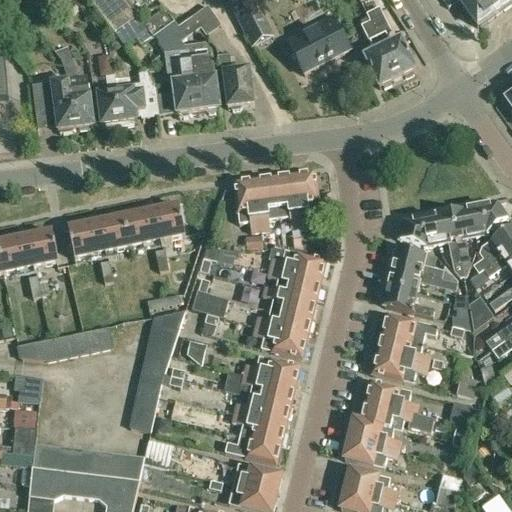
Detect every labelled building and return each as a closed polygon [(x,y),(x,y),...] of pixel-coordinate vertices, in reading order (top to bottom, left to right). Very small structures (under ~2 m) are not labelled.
[(28,15),(45,3),(43,0),(21,0),(19,2),(28,15)] [(47,0),(55,10),(69,0),(47,0)] [(87,0),(89,2),(113,35),(117,33),(137,18),(137,17),(124,0),(87,0)] [(225,0),(252,50),(274,38),(261,11),(257,13),(250,0),(225,0)] [(488,22),(495,17),(483,0),(460,0),(458,2),(478,29),(481,27),(483,28),(488,25),(488,22)] [(506,12),(511,8),(511,6),(511,4),(511,2),(510,0),(483,0),(495,17),(504,11),(506,12)] [(14,34),(29,23),(18,7),(2,17),(14,34)] [(188,41),(201,32),(205,29),(198,18),(209,10),(222,29),(223,29),(209,9),(180,30),(188,41)] [(399,82),(405,79),(406,82),(415,78),(413,75),(416,74),(401,43),(392,47),(388,38),(392,36),(380,10),(367,17),(370,24),(399,82)] [(167,53),(180,52),(191,51),(199,114),(207,113),(210,115),(215,115),(217,112),(221,111),(213,49),(207,41),(175,45),(165,33),(168,30),(156,16),(143,27),(156,42),(167,53)] [(306,76),(352,53),(334,19),(289,42),(306,76)] [(391,85),(399,82),(370,24),(362,28),(375,55),(365,60),(380,91),(383,90),(384,92),(393,88),(391,85)] [(71,84),(77,131),(80,130),(81,132),(90,131),(91,129),(94,128),(88,79),(79,80),(76,74),(67,50),(55,55),(58,64),(63,62),(69,77),(71,82),(71,84)] [(191,115),(199,114),(191,51),(180,52),(180,58),(183,84),(173,85),(177,117),(181,117),(184,119),(188,118),(191,115)] [(27,78),(36,71),(23,55),(14,61),(27,78)] [(234,114),(242,113),(243,110),(255,109),(250,73),(234,75),(231,57),(219,59),(221,78),(224,77),(229,112),(232,111),(234,114)] [(0,100),(8,100),(5,58),(0,58),(0,100)] [(98,59),(101,79),(112,77),(110,58),(98,59)] [(158,119),(158,118),(155,90),(148,75),(139,76),(140,86),(116,89),(121,125),(138,123),(136,109),(141,108),(143,121),(158,119)] [(121,125),(116,89),(115,79),(107,80),(109,96),(99,97),(103,128),(121,125)] [(77,131),(71,84),(71,82),(52,84),(58,133),(61,133),(63,135),(72,134),(73,131),(77,131)] [(295,179),(300,224),(301,231),(311,230),(309,218),(319,217),(318,207),(319,206),(316,176),(295,179)] [(275,181),(279,221),(290,220),(292,232),(301,231),(300,224),(295,179),(275,181)] [(270,235),(269,223),(279,221),(275,181),(255,184),(261,236),(270,235)] [(235,186),(239,217),(240,227),(251,226),(252,237),(261,236),(255,184),(235,186)] [(471,212),(477,239),(488,237),(510,221),(497,203),(484,206),(483,209),(471,212)] [(180,209),(124,220),(130,250),(186,239),(180,209)] [(452,212),(462,265),(465,280),(467,280),(471,263),(467,241),(477,239),(471,212),(464,213),(461,210),(452,212)] [(442,218),(434,219),(439,247),(449,245),(455,273),(461,281),(465,280),(462,265),(452,212),(444,214),(442,218)] [(407,222),(401,244),(428,250),(439,247),(434,219),(421,222),(419,219),(407,222)] [(75,262),(130,250),(124,220),(69,232),(75,262)] [(475,269),(480,277),(511,254),(511,229),(492,244),(498,253),(480,265),(475,269)] [(311,235),(302,237),(302,240),(304,254),(314,256),(311,235)] [(53,236),(0,246),(0,259),(4,277),(59,265),(53,236)] [(302,240),(293,242),(294,252),(304,254),(302,240)] [(225,254),(206,250),(204,263),(222,266),(225,254)] [(427,258),(400,251),(399,253),(396,254),(394,259),(397,262),(395,271),(458,286),(458,284),(444,269),(444,274),(424,269),(427,258)] [(156,254),(159,275),(168,274),(165,258),(164,253),(156,254)] [(509,267),(511,271),(511,254),(480,277),(471,283),(477,292),(490,283),(489,281),(509,267)] [(322,286),(327,266),(298,258),(285,256),(282,266),(273,264),(271,273),(322,286)] [(204,263),(200,275),(209,278),(213,266),(204,263)] [(100,266),(105,289),(114,287),(109,264),(100,266)] [(389,280),(387,289),(417,296),(420,286),(442,291),(456,295),(458,286),(395,271),(393,279),(389,280)] [(275,294),(288,297),(317,304),(322,286),(271,273),(269,282),(278,284),(275,294)] [(29,281),(33,301),(41,300),(37,279),(29,281)] [(414,307),(417,296),(387,289),(385,296),(388,300),(386,309),(433,320),(434,312),(414,307)] [(495,314),(508,305),(511,301),(511,291),(490,307),(495,314)] [(273,303),(270,314),(312,323),(317,304),(288,297),(275,294),(266,292),(264,301),(273,303)] [(229,303),(198,294),(192,312),(224,321),(229,303)] [(181,306),(179,298),(147,304),(148,313),(181,306)] [(456,312),(469,313),(468,309),(467,299),(455,301),(453,312),(456,312)] [(469,313),(470,319),(474,335),(494,320),(480,300),(468,309),(469,313)] [(505,344),(511,338),(511,306),(511,307),(511,325),(499,335),(505,344)] [(469,313),(456,312),(456,320),(470,319),(469,313)] [(155,321),(152,333),(179,339),(187,314),(155,321)] [(270,314),(268,324),(259,322),(257,331),(307,343),(312,323),(270,314)] [(388,318),(383,339),(422,348),(425,338),(435,340),(438,330),(388,318)] [(470,319),(456,320),(452,319),(453,330),(454,330),(474,335),(470,319)] [(109,330),(95,333),(100,357),(114,354),(109,330)] [(464,333),(453,330),(450,338),(462,341),(464,333)] [(302,364),(307,343),(257,331),(255,340),(263,342),(261,353),(274,355),(273,357),(302,364)] [(88,359),(100,357),(95,333),(83,336),(88,359)] [(176,350),(179,339),(152,333),(149,344),(176,350)] [(83,336),(70,338),(75,362),(88,359),(83,336)] [(62,364),(75,362),(70,338),(57,341),(62,364)] [(511,338),(505,344),(492,353),(498,362),(511,352),(511,338)] [(383,339),(379,358),(430,370),(432,361),(420,358),(422,348),(383,339)] [(57,341),(44,344),(49,367),(62,364),(57,341)] [(44,344),(31,347),(35,366),(49,367),(44,344)] [(172,361),(176,350),(149,344),(147,355),(172,361)] [(207,348),(190,344),(187,358),(202,369),(207,348)] [(35,366),(31,347),(18,349),(21,365),(35,366)] [(147,355),(144,366),(169,371),(172,361),(147,355)] [(374,377),(404,385),(413,387),(415,377),(427,380),(430,370),(379,358),(374,377)] [(247,370),(245,379),(296,391),(301,372),(271,364),(259,362),(257,372),(247,370)] [(166,382),(169,371),(144,366),(142,377),(166,382)] [(183,382),(185,374),(173,371),(171,379),(183,382)] [(139,388),(163,393),(166,382),(142,377),(139,388)] [(250,399),(250,401),(291,410),(296,391),(245,379),(241,397),(250,399)] [(18,404),(17,406),(40,407),(43,382),(26,380),(24,394),(18,394),(18,398),(15,398),(15,404),(18,404)] [(181,390),(183,382),(171,380),(169,388),(181,390)] [(461,380),(457,398),(472,402),(477,383),(461,380)] [(372,385),(367,405),(417,418),(420,409),(409,406),(411,396),(402,394),(402,393),(372,385)] [(160,404),(163,393),(139,388),(137,399),(160,404)] [(137,399),(134,409),(158,415),(160,404),(137,399)] [(286,430),(291,410),(250,401),(247,411),(238,409),(235,418),(286,430)] [(434,422),(417,418),(367,405),(362,424),(384,430),(392,432),(393,433),(401,434),(404,424),(409,426),(408,431),(431,436),(434,422)] [(472,409),(454,406),(450,425),(468,429),(472,409)] [(155,426),(158,415),(134,409),(132,420),(155,426)] [(490,414),(477,424),(487,439),(503,428),(496,418),(494,420),(490,414)] [(241,439),(282,449),(286,430),(235,418),(233,427),(243,429),(241,439)] [(155,426),(132,420),(129,431),(153,437),(155,426)] [(393,433),(392,432),(384,430),(362,424),(355,422),(349,443),(401,455),(403,446),(391,443),(393,433)] [(457,431),(453,448),(467,451),(471,434),(457,431)] [(12,457),(23,458),(33,459),(34,460),(36,450),(37,436),(15,434),(12,457)] [(282,449),(241,439),(238,450),(228,448),(226,457),(277,469),(282,449)] [(349,443),(345,462),(374,469),(383,471),(386,461),(399,465),(401,455),(349,443)] [(145,466),(168,471),(178,473),(182,451),(151,444),(149,444),(145,466)] [(462,469),(467,451),(453,448),(439,445),(437,452),(457,457),(454,467),(462,469)] [(45,473),(47,451),(36,450),(33,471),(45,473)] [(45,473),(56,474),(59,453),(47,451),(45,473)] [(56,474),(68,476),(71,454),(59,453),(56,474)] [(83,456),(71,454),(68,476),(80,477),(83,456)] [(80,477),(92,479),(95,457),(83,456),(80,477)] [(469,456),(461,494),(483,479),(469,456)] [(92,479),(104,480),(107,459),(95,457),(92,479)] [(116,482),(118,460),(107,459),(104,480),(116,482)] [(116,482),(127,484),(130,462),(118,460),(116,482)] [(130,462),(127,484),(139,485),(142,463),(130,462)] [(283,480),(252,472),(239,469),(237,480),(235,489),(278,499),(283,480)] [(443,478),(440,490),(458,495),(461,483),(457,482),(459,472),(451,470),(449,479),(443,478)] [(351,472),(346,492),(397,504),(399,497),(388,494),(390,481),(381,479),(351,472)] [(33,487),(31,502),(54,504),(63,500),(66,477),(63,477),(34,473),(33,487)] [(66,477),(63,500),(75,501),(77,478),(66,477)] [(77,478),(75,501),(87,502),(89,480),(77,478)] [(89,480),(87,502),(99,503),(101,481),(89,480)] [(101,481),(99,503),(107,510),(123,511),(135,511),(141,486),(103,481),(101,481)] [(223,486),(211,483),(209,491),(221,494),(223,486)] [(274,511),(278,499),(235,489),(232,497),(230,509),(240,511),(274,511)] [(453,511),(458,495),(440,490),(436,506),(433,505),(431,511),(453,511)] [(346,492),(341,511),(344,511),(382,511),(383,511),(386,511),(394,511),(397,504),(346,492)] [(29,511),(53,511),(54,504),(31,502),(29,511)]
